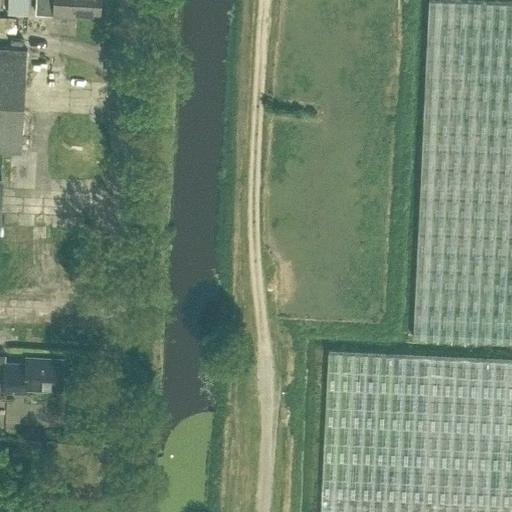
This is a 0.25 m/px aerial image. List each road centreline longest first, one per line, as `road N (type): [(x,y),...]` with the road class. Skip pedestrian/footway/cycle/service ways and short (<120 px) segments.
road 1 (unclassified): [(104,511),(129,0)]
road 2 (track): [(267,0),(250,205),(267,379)]
road 3 (unclassified): [(267,379),(263,511)]
